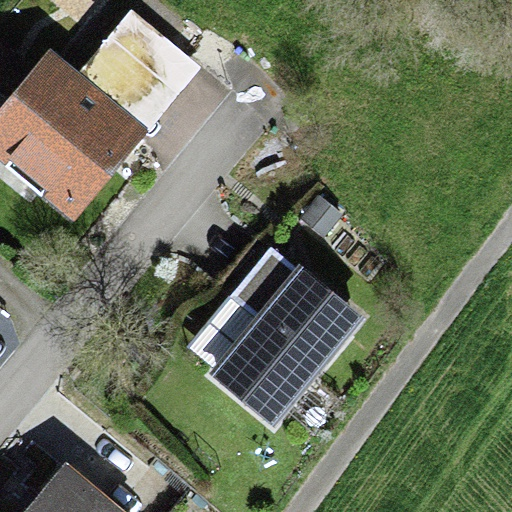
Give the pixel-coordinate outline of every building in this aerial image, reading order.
[(200,71),(130,15),(77,81),(147,137),(200,71)] [(0,77),(16,56),(0,43),(0,77)] [(0,117),(0,166),(75,227),(147,137),(77,81),(48,58),(0,117)] [(302,217),(323,235),(344,211),(323,193),(302,217)] [(275,420),(366,311),(300,256),(295,262),(271,242),(188,342),(212,362),(209,365),(275,420)] [(137,511),(66,453),(16,511),(137,511)]
